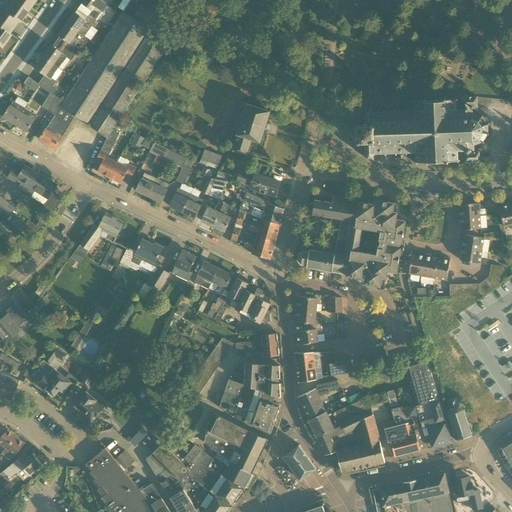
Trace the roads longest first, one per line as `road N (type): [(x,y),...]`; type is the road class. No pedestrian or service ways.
road 1 (residential): [(280,287),(294,416),(348,503)]
road 2 (residential): [(274,272),(85,184)]
road 3 (unclassified): [(302,169),(313,105),(293,0)]
road 4 (residential): [(403,358),(388,301),(280,287)]
road 5 (residential): [(302,169),(451,187)]
road 6 (residential): [(482,453),(361,482),(348,503)]
road 7 (residential): [(0,292),(46,252),(85,184)]
road 8 (residential): [(63,455),(78,455),(83,445),(51,411),(24,392),(10,415)]
